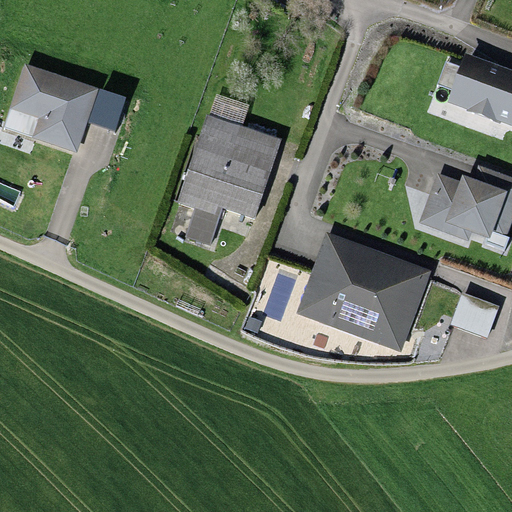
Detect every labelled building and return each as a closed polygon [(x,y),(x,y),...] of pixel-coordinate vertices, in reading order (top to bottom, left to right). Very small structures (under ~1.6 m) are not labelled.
[(511,69),(466,53),(448,102),(511,125),(511,69)] [(124,98),(24,64),(8,109),(38,119),(31,137),(76,152),(87,120),(114,129),(124,98)] [(201,121),(174,202),(210,213),(213,205),(246,216),(270,143),(201,121)] [(460,183),(436,174),(418,222),(468,242),(472,233),(488,239),(487,241),(504,248),(508,238),(504,236),(511,215),(511,179),(478,166),(472,180),(463,176),(460,183)] [(430,272),(326,234),(296,314),(400,352),(430,272)] [(499,307),(462,293),(450,324),(487,338),(499,307)]
